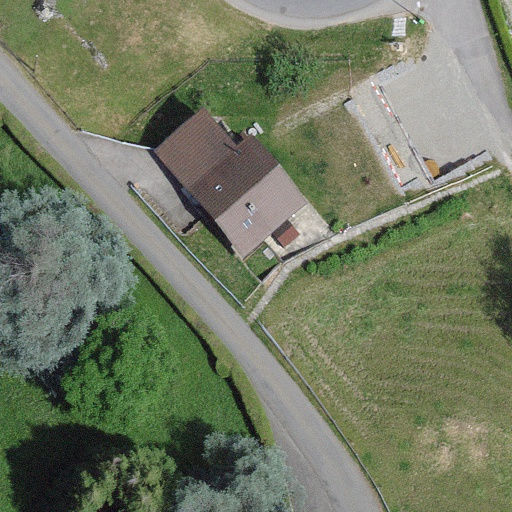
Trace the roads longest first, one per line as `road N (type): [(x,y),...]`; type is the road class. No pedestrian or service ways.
road 1 (unclassified): [(0,87),(325,459),(345,511)]
road 2 (track): [(511,148),(439,0)]
